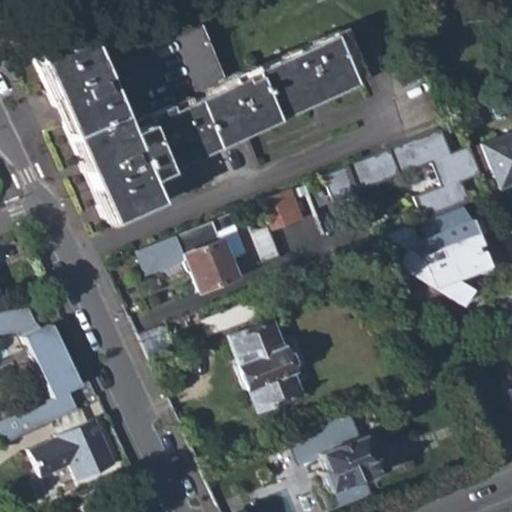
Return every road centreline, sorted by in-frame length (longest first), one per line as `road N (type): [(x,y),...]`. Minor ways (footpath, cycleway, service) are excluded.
road 1 (unknown): [(69,273),(358,141),(383,106),(390,74)]
road 2 (residential): [(36,202),(182,511)]
road 3 (unknown): [(10,138),(154,75)]
